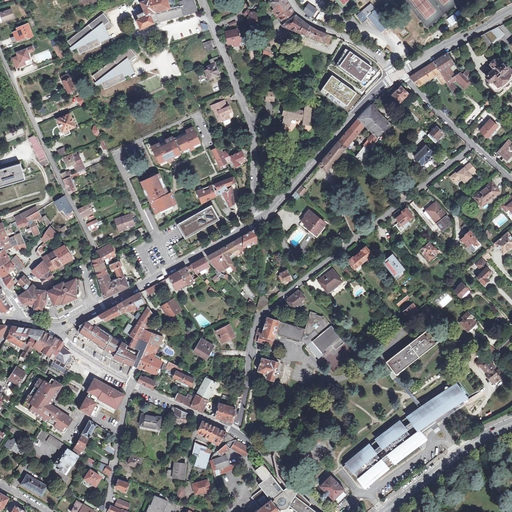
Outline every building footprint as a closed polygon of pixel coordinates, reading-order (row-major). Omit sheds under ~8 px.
[(166,0),(144,0),(140,2),(144,11),(136,15),(138,19),(136,20),(140,29),(143,27),(145,30),(150,27),(149,24),(158,20),(159,22),(197,12),(193,0),(185,0),(179,2),(180,5),(169,8),(168,2),(166,0)] [(305,36),(324,44),(328,34),(314,28),(296,15),(287,2),(285,0),(276,0),(272,3),(275,8),(274,9),(283,24),(283,27),(298,33),(305,36)] [(371,2),(356,15),(363,22),(369,17),(381,31),(389,25),(386,21),(385,22),(380,16),(383,14),(378,7),(376,8),(371,2)] [(309,3),(304,10),(312,16),(317,9),(309,3)] [(11,9),(1,13),(3,21),(14,17),(11,9)] [(248,24),(257,23),(256,12),(250,13),(247,10),(244,14),(247,17),(248,24)] [(460,10),(448,19),(451,23),(456,20),(463,14),(463,13),(460,10)] [(109,22),(103,13),(67,42),(71,48),(70,48),(71,50),(76,48),(79,55),(101,45),(100,42),(106,37),(100,29),(109,22)] [(27,36),(27,38),(33,36),(28,23),(16,28),(17,31),(13,32),(14,33),(13,34),(14,37),(15,36),(17,40),(27,36)] [(497,28),(491,31),(498,38),(503,35),(497,28)] [(106,37),(100,42),(109,38),(100,29),(106,37)] [(234,42),(237,42),(241,41),(240,36),(238,37),(236,30),(226,32),(228,43),(234,42)] [(491,31),(484,35),(480,37),(481,38),(488,46),(489,46),(498,38),(491,31)] [(481,38),(479,39),(487,47),(488,46),(481,38)] [(207,52),(213,49),(210,41),(202,44),(205,50),(206,49),(207,52)] [(58,45),(53,47),(59,60),(64,58),(58,45)] [(129,47),(92,77),(96,83),(95,83),(96,85),(101,83),(104,90),(126,80),(125,77),(132,72),(125,64),(135,56),(129,47)] [(367,83),(377,73),(372,67),(370,65),(367,63),(355,55),(352,52),(349,51),(346,49),(338,62),(344,67),(342,69),(343,70),(345,68),(351,72),(349,75),(351,76),(352,73),(356,75),(354,78),(356,79),(357,76),(362,80),(360,82),(361,83),(363,81),(367,83)] [(27,53),(26,50),(16,53),(18,57),(13,59),(16,69),(25,65),(23,61),(30,59),(27,53)] [(450,79),(447,74),(444,70),(454,64),(447,54),(434,62),(410,77),(420,87),(440,73),(452,91),(456,87),(452,82),(456,79),(463,87),(470,80),(469,79),(463,73),(461,71),(453,77),(450,79)] [(506,68),(503,64),(502,65),(496,60),(490,65),(491,66),(494,69),(491,72),(486,76),(491,82),(488,84),(495,91),(500,90),(511,79),(511,70),(508,66),(506,68)] [(208,80),(219,75),(219,74),(215,66),(214,63),(207,66),(208,69),(204,70),(208,80)] [(132,72),(125,77),(134,73),(125,64),(132,72)] [(469,68),(463,73),(469,79),(474,73),(469,68)] [(61,78),(63,82),(73,77),(71,73),(61,78)] [(338,80),(332,75),(322,89),(328,93),(326,96),(328,97),(330,94),(339,101),(337,104),(339,104),(341,102),(347,106),(357,93),(342,82),(338,80)] [(73,77),(63,82),(68,92),(74,89),(72,85),(76,84),(73,77)] [(393,99),(398,103),(404,97),(403,97),(407,93),(401,86),(393,94),(391,95),(392,96),(394,99),(393,99)] [(94,93),(87,97),(89,102),(97,98),(94,93)] [(275,93),(266,93),(266,102),(275,102),(275,93)] [(330,94),(328,97),(336,104),(345,108),(347,106),(341,102),(339,104),(337,104),(339,101),(330,94)] [(79,105),(84,102),(81,95),(76,97),(79,105)] [(397,105),(398,103),(393,99),(394,99),(392,96),(390,98),(397,105)] [(371,105),(376,110),(380,106),(375,101),(373,103),(371,105)] [(222,106),(224,106),(222,102),(210,106),(214,116),(218,115),(221,122),(221,123),(229,119),(226,114),(229,113),(227,108),(225,108),(223,109),(222,106)] [(281,115),(284,115),(282,123),(289,125),(291,117),(302,120),(301,124),(309,126),(312,106),(304,105),(303,111),(286,107),(285,110),(283,110),(281,115)] [(382,116),(376,110),(371,105),(359,117),(366,123),(365,124),(369,129),(373,125),(376,123),(382,116)] [(427,106),(425,108),(433,116),(435,114),(427,106)] [(70,134),(69,130),(75,127),(69,114),(57,119),(63,135),(64,136),(70,134)] [(378,135),(390,124),(382,116),(376,123),(373,125),(369,129),(374,133),(372,134),(369,137),(368,139),(372,143),(376,139),(378,135)] [(366,123),(359,117),(338,141),(318,165),(327,171),(365,124),(366,123)] [(492,118),(481,130),(489,137),(496,129),(499,126),(492,118)] [(440,142),(439,141),(445,135),(436,126),(427,135),(429,136),(438,145),(440,142)] [(159,143),(151,146),(159,163),(166,159),(167,161),(170,160),(169,158),(168,156),(172,155),(178,152),(182,150),(188,147),(192,146),(199,142),(192,127),(185,131),(186,133),(187,135),(174,141),(173,139),(172,137),(165,140),(165,142),(166,144),(161,147),(159,145),(159,143)] [(5,134),(7,140),(24,135),(23,129),(5,134)] [(496,129),(489,137),(492,140),(499,132),(496,129)] [(415,143),(426,134),(422,130),(411,138),(415,143)] [(173,139),(174,141),(187,135),(186,133),(173,139)] [(49,163),(36,134),(29,138),(38,156),(43,166),(49,163)] [(372,143),(368,139),(364,145),(368,149),(370,145),(372,143)] [(370,145),(374,148),(379,142),(376,139),(372,143),(370,145)] [(511,142),(509,140),(499,151),(507,159),(511,153),(511,142)] [(368,149),(364,145),(363,145),(359,151),(357,153),(355,156),(361,161),(370,150),(368,149)] [(426,145),(415,156),(422,164),(433,152),(426,145)] [(64,147),(57,150),(60,156),(67,153),(64,147)] [(211,150),(219,167),(227,163),(224,158),(221,152),(219,147),(211,150)] [(239,163),(246,160),(242,151),(232,156),(230,157),(235,167),(240,165),(239,163)] [(75,163),(76,165),(81,163),(77,156),(74,157),(73,156),(72,156),(71,155),(63,158),(67,167),(73,164),(75,163)] [(166,159),(159,163),(160,165),(174,159),(173,158),(172,155),(168,156),(169,158),(170,160),(167,161),(166,159)] [(472,176),(470,174),(475,170),(470,162),(461,170),(460,169),(451,177),(455,183),(461,178),(465,182),(472,176)] [(20,163),(0,169),(0,186),(25,179),(20,163)] [(75,177),(73,174),(70,176),(68,176),(66,173),(61,175),(63,179),(64,182),(65,183),(69,192),(69,193),(75,190),(74,188),(70,179),(71,179),(75,177)] [(158,174),(156,175),(164,192),(166,191),(158,174)] [(150,202),(155,213),(158,211),(172,205),(175,203),(171,193),(165,195),(164,192),(156,175),(140,182),(144,189),(145,188),(148,195),(147,196),(149,201),(151,199),(152,201),(150,202)] [(230,185),(228,179),(216,183),(196,191),(201,204),(212,197),(221,192),(231,187),(230,185)] [(474,196),(482,205),(500,191),(492,181),(474,196)] [(301,185),(296,191),(302,196),(307,190),(301,185)] [(231,187),(221,192),(222,194),(229,206),(234,204),(231,187)] [(511,193),(500,204),(503,208),(506,205),(509,208),(511,212),(511,193)] [(65,216),(73,211),(69,204),(65,195),(54,202),(59,211),(61,210),(65,216)] [(437,203),(427,211),(430,215),(441,228),(451,219),(437,203)] [(92,212),(88,204),(78,209),(82,217),(87,214),(92,212)] [(172,205),(158,211),(159,214),(173,208),(172,205)] [(211,205),(180,222),(186,233),(217,216),(211,205)] [(16,217),(18,221),(19,221),(26,218),(38,211),(36,207),(21,214),(21,215),(16,217)] [(404,223),(407,221),(413,217),(410,213),(410,212),(406,207),(402,211),(403,212),(395,218),(398,221),(395,223),(400,230),(406,225),(404,223)] [(310,219),(306,224),(305,225),(316,234),(325,223),(322,221),(314,214),(309,210),(306,215),(307,216),(310,219)] [(19,221),(18,221),(16,222),(16,223),(18,223),(19,227),(28,223),(33,234),(38,232),(34,220),(37,218),(40,222),(43,220),(47,226),(50,222),(46,216),(42,218),(38,211),(26,218),(19,221)] [(502,213),(492,221),(498,228),(508,220),(502,213)] [(115,220),(116,224),(118,224),(119,228),(125,227),(126,228),(134,225),(130,214),(115,220)] [(217,216),(186,233),(180,222),(177,224),(185,238),(219,219),(217,216)] [(8,237),(5,230),(4,227),(2,223),(0,223),(0,238),(1,240),(3,245),(10,242),(12,246),(14,245),(16,250),(17,250),(17,251),(18,252),(21,251),(20,249),(26,246),(20,233),(14,236),(11,237),(8,238),(8,237)] [(395,223),(391,226),(397,233),(400,230),(395,223)] [(57,235),(55,232),(50,227),(47,230),(41,239),(44,242),(57,235)] [(212,264),(217,269),(220,272),(225,268),(229,266),(233,264),(228,254),(233,251),(238,247),(239,250),(240,249),(240,248),(239,248),(239,247),(241,247),(243,246),(257,243),(257,238),(257,233),(256,228),(234,242),(229,244),(220,249),(211,254),(207,256),(212,264)] [(470,229),(465,233),(466,234),(462,238),(461,239),(463,242),(465,241),(468,245),(476,238),(473,234),(474,233),(470,229)] [(487,229),(482,233),(487,239),(492,235),(487,229)] [(511,236),(508,233),(495,244),(496,245),(503,253),(511,245),(511,236)] [(0,250),(4,249),(4,250),(12,246),(10,242),(3,245),(1,240),(0,240),(0,250)] [(433,255),(438,251),(434,247),(430,242),(420,249),(424,254),(424,253),(431,262),(436,258),(433,255)] [(492,245),(488,248),(481,254),(487,260),(491,256),(488,253),(496,245),(495,244),(495,243),(492,245)] [(108,260),(110,259),(116,256),(114,253),(113,251),(110,247),(109,244),(99,249),(101,257),(97,259),(93,260),(101,285),(104,297),(118,291),(128,287),(124,276),(118,262),(112,264),(110,265),(111,270),(114,269),(118,278),(115,280),(114,279),(113,279),(113,280),(111,281),(110,281),(103,260),(107,258),(108,260)] [(45,251),(41,245),(38,247),(35,252),(39,256),(40,255),(45,251)] [(47,262),(52,270),(56,268),(62,264),(72,258),(64,245),(54,251),(48,255),(42,258),(44,260),(46,263),(47,262)] [(368,257),(370,260),(374,257),(366,246),(362,249),(363,250),(353,257),(348,260),(355,268),(368,257)] [(238,247),(233,251),(238,258),(239,257),(242,255),(241,254),(239,250),(238,247)] [(0,250),(0,274),(1,276),(8,272),(13,268),(14,270),(15,269),(18,272),(24,268),(17,259),(15,255),(12,258),(10,260),(9,260),(4,250),(4,249),(0,250)] [(242,255),(239,257),(248,270),(250,268),(242,255)] [(384,262),(398,280),(407,273),(393,255),(384,262)] [(368,257),(355,268),(357,271),(370,260),(368,257)] [(204,258),(191,265),(196,273),(207,266),(208,267),(210,266),(204,258)] [(486,277),(491,272),(487,267),(489,265),(482,259),(476,264),(482,271),(477,276),(484,283),(488,279),(486,277)] [(32,271),(40,279),(49,271),(43,261),(32,271)] [(191,265),(186,267),(191,276),(196,273),(191,265)] [(316,278),(318,281),(320,280),(329,291),(333,288),(334,290),(338,287),(336,285),(341,282),(331,270),(333,269),(330,266),(316,278)] [(191,276),(186,267),(180,271),(169,277),(176,289),(193,280),(191,276)] [(220,272),(217,269),(216,270),(214,271),(219,277),(224,278),(224,275),(222,274),(220,272)] [(286,282),(287,283),(289,282),(288,281),(292,279),(288,269),(280,273),(281,275),(279,276),(282,282),(284,281),(285,282),(286,282)] [(331,270),(341,282),(342,281),(333,269),(331,270)] [(49,271),(40,279),(41,281),(52,274),(49,271)] [(13,282),(13,281),(10,276),(9,272),(5,275),(7,278),(5,279),(4,278),(3,279),(4,280),(9,288),(13,282)] [(78,288),(78,280),(75,280),(64,285),(63,283),(55,287),(55,288),(48,292),(38,290),(28,275),(25,277),(30,282),(32,284),(27,290),(28,291),(19,296),(22,301),(26,301),(25,304),(33,305),(45,306),(50,307),(61,302),(76,296),(79,294),(79,287),(78,288)] [(30,282),(25,277),(23,276),(19,281),(23,285),(24,287),(26,289),(27,290),(32,284),(30,282)] [(166,285),(163,280),(156,284),(146,289),(149,295),(159,289),(166,286),(166,285)] [(320,280),(318,281),(328,292),(329,291),(320,280)] [(468,289),(461,282),(457,286),(458,287),(454,290),(460,296),(461,295),(468,289)] [(298,305),(302,302),(303,302),(302,300),(305,297),(301,291),(299,292),(298,290),(286,299),(293,307),(297,304),(298,305)] [(105,320),(121,313),(127,310),(128,309),(129,311),(130,311),(131,312),(137,310),(140,308),(139,308),(138,305),(145,302),(140,292),(132,296),(123,302),(117,305),(99,315),(105,320)] [(448,294),(438,303),(443,308),(452,299),(448,294)] [(269,303),(263,295),(259,297),(256,309),(260,311),(269,303)] [(398,305),(409,297),(407,295),(396,303),(398,305)] [(76,296),(61,302),(62,304),(77,298),(76,296)] [(2,298),(0,299),(0,309),(2,313),(3,312),(4,312),(8,309),(7,309),(9,307),(5,301),(2,298)] [(181,310),(174,299),(162,307),(166,313),(169,317),(173,315),(181,310)] [(404,311),(408,317),(418,309),(413,303),(404,311)] [(134,348),(139,350),(137,356),(133,365),(135,366),(141,368),(156,374),(162,361),(154,357),(155,354),(156,353),(158,347),(163,337),(148,331),(142,329),(145,325),(150,328),(153,323),(148,320),(149,319),(153,313),(148,306),(143,316),(139,313),(136,318),(139,320),(135,328),(129,324),(123,331),(133,337),(129,345),(134,348)] [(308,337),(312,342),(332,325),(324,315),(322,316),(316,314),(317,313),(310,311),(309,317),(307,317),(306,322),(307,323),(305,329),(304,334),(310,335),(308,337)] [(473,316),(467,311),(460,318),(462,320),(460,322),(468,330),(476,322),(471,317),(473,316)] [(99,315),(83,324),(86,328),(82,330),(80,333),(106,349),(116,355),(120,356),(119,359),(130,364),(133,365),(137,356),(125,350),(128,345),(113,336),(96,325),(105,320),(99,315)] [(274,339),(275,333),(279,322),(279,320),(268,317),(267,320),(266,320),(265,321),(266,322),(264,328),(263,328),(262,330),(258,328),(255,340),(272,345),(274,339)] [(279,322),(275,333),(279,334),(279,335),(301,341),(303,336),(303,335),(304,334),(305,329),(279,322)] [(217,331),(222,342),(235,336),(229,325),(217,331)] [(341,336),(332,325),(312,342),(320,352),(341,336)] [(67,356),(69,353),(68,352),(69,349),(63,344),(59,341),(53,337),(43,332),(30,330),(16,328),(11,327),(8,332),(9,335),(11,336),(23,342),(24,343),(26,341),(25,340),(27,335),(31,338),(27,344),(33,348),(33,347),(48,357),(49,357),(47,360),(49,362),(51,358),(53,359),(62,364),(67,356)] [(440,340),(442,338),(434,328),(432,330),(430,328),(388,361),(397,373),(398,375),(406,368),(441,341),(440,340)] [(306,343),(308,345),(312,342),(308,337),(310,335),(304,334),(303,335),(303,336),(301,341),(306,343)] [(11,336),(9,335),(6,340),(21,348),(21,347),(25,349),(20,357),(25,360),(26,359),(33,348),(27,344),(24,343),(23,342),(11,336)] [(211,350),(214,346),(212,344),(202,338),(194,351),(204,357),(209,349),(211,350)] [(487,341),(482,347),(484,349),(486,350),(490,354),(496,349),(487,341)] [(322,355),(320,352),(312,342),(308,345),(318,358),(322,355)] [(264,377),(266,378),(278,381),(280,374),(281,371),(283,364),(279,362),(280,360),(265,355),(264,359),(262,358),(258,375),(264,377)] [(481,366),(487,373),(486,374),(493,382),(500,376),(503,373),(499,368),(496,370),(495,369),(495,370),(493,368),(495,367),(489,360),(489,359),(486,356),(485,358),(483,355),(477,360),(476,361),(481,366)] [(166,368),(170,370),(176,372),(173,377),(183,382),(186,375),(181,373),(183,368),(181,367),(169,361),(165,359),(161,369),(165,371),(166,368)] [(17,368),(10,379),(18,384),(25,374),(17,368)] [(152,380),(152,379),(149,377),(148,379),(141,376),(140,376),(138,375),(137,381),(153,389),(154,385),(158,386),(161,380),(157,378),(156,381),(155,380),(154,382),(152,380)] [(186,375),(183,382),(186,383),(191,386),(195,379),(186,375)] [(194,397),(190,407),(203,413),(209,400),(218,382),(205,376),(205,377),(196,394),(194,397)] [(91,378),(88,383),(89,384),(91,381),(112,392),(113,390),(100,383),(91,378)] [(44,421),(39,418),(37,421),(55,432),(58,428),(64,432),(72,420),(59,411),(48,404),(54,394),(55,395),(61,386),(51,379),(48,384),(44,381),(43,382),(39,379),(35,386),(38,388),(32,397),(29,395),(25,401),(28,404),(25,408),(39,418),(40,416),(45,419),(44,421)] [(407,415),(408,416),(370,446),(369,444),(343,466),(350,475),(354,472),(366,486),(419,444),(414,437),(432,425),(434,428),(436,426),(438,425),(436,423),(454,410),(452,407),(468,397),(455,382),(452,379),(424,402),(420,405),(417,407),(410,413),(407,415)] [(455,382),(468,397),(471,394),(457,379),(455,382)] [(113,409),(121,395),(113,390),(112,392),(91,381),(89,384),(88,383),(86,386),(86,387),(87,388),(85,392),(76,409),(86,415),(86,413),(91,416),(96,408),(91,406),(93,403),(97,405),(111,413),(113,409)] [(38,388),(35,386),(29,395),(32,397),(38,388)] [(178,393),(175,399),(182,403),(190,407),(194,397),(188,394),(186,397),(178,393)] [(56,396),(55,395),(54,394),(48,404),(59,411),(59,410),(51,405),(56,396)] [(218,401),(213,416),(233,421),(236,406),(218,401)] [(175,420),(186,422),(187,413),(176,408),(172,406),(172,409),(172,412),(171,415),(175,416),(175,414),(176,414),(175,420)] [(142,414),(140,425),(159,428),(158,432),(160,432),(161,428),(159,428),(161,417),(142,414)] [(75,446),(78,448),(81,449),(88,437),(89,437),(90,435),(89,434),(93,427),(94,427),(95,427),(96,426),(96,425),(95,423),(90,419),(83,431),(82,431),(81,434),(80,435),(81,436),(75,446)] [(215,426),(202,421),(196,433),(208,439),(215,426)] [(12,426),(9,431),(18,436),(20,432),(12,426)] [(211,440),(210,442),(219,446),(226,432),(215,426),(208,439),(211,440)] [(46,432),(42,429),(37,437),(43,442),(48,434),(46,432)] [(234,438),(228,433),(223,441),(224,442),(233,439),(234,438)] [(67,448),(68,446),(59,440),(52,436),(49,442),(64,452),(59,459),(58,458),(55,464),(59,467),(58,469),(63,473),(69,463),(72,465),(78,456),(76,455),(71,451),(67,448)] [(195,438),(194,442),(208,447),(210,444),(195,438)] [(11,441),(13,442),(12,443),(8,440),(5,445),(9,447),(8,448),(13,451),(14,450),(17,452),(20,447),(18,446),(19,444),(19,442),(14,439),(12,440),(11,440),(11,441)] [(246,456),(250,449),(249,448),(235,439),(228,441),(218,449),(222,454),(229,448),(231,447),(246,456)] [(208,447),(194,442),(192,454),(193,455),(193,464),(196,465),(205,468),(208,461),(211,454),(204,451),(207,449),(208,447)] [(134,465),(137,458),(141,460),(142,457),(129,452),(129,454),(130,455),(127,463),(134,465)] [(223,466),(229,464),(225,454),(214,458),(210,459),(210,461),(214,475),(225,471),(223,466)] [(167,478),(173,479),(173,476),(183,478),(185,464),(175,462),(174,470),(170,470),(168,471),(167,478)] [(289,506),(298,491),(290,484),(288,486),(283,490),(263,464),(255,470),(263,480),(258,484),(262,489),(251,497),(252,498),(259,509),(272,500),(279,510),(281,509),(282,509),(283,509),(284,509),(285,509),(286,508),(287,508),(288,507),(289,506)] [(106,467),(102,472),(110,477),(111,470),(106,467)] [(89,470),(83,479),(95,487),(101,477),(89,470)] [(26,475),(21,485),(42,497),(48,486),(26,475)] [(328,494),(333,500),(334,498),(338,502),(346,494),(342,490),(344,489),(330,475),(319,486),(325,491),(328,494)] [(126,492),(129,482),(118,478),(115,487),(120,489),(120,490),(126,492)] [(200,483),(200,481),(192,483),(195,494),(210,490),(207,481),(200,483)] [(312,488),(306,482),(303,485),(311,492),(312,491),(310,489),(312,488)] [(178,485),(176,497),(183,498),(185,486),(178,485)] [(311,503),(298,491),(289,506),(298,511),(320,511),(310,503),(311,503)] [(0,509),(2,510),(9,498),(0,492),(0,509)] [(161,511),(166,501),(155,496),(151,505),(150,505),(147,511),(161,511)] [(114,505),(120,508),(127,510),(130,503),(118,498),(114,505)] [(279,511),(281,511),(279,510),(272,500),(259,509),(255,511),(243,511),(242,511),(240,511),(279,511)]
